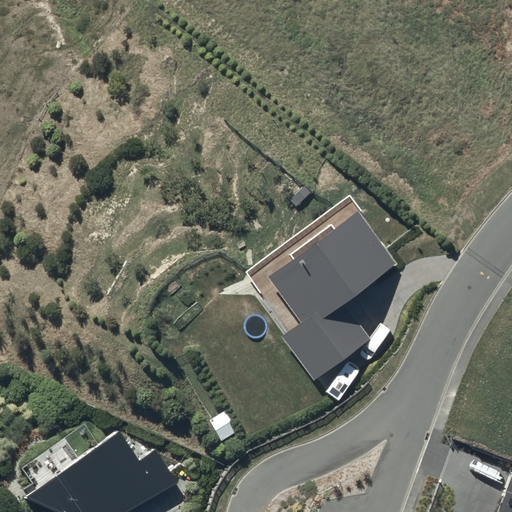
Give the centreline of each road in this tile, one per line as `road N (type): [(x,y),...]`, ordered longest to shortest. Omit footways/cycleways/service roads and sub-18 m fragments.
road 1 (residential): [(406,408),(511,230)]
road 2 (residential): [(294,466),(406,408)]
